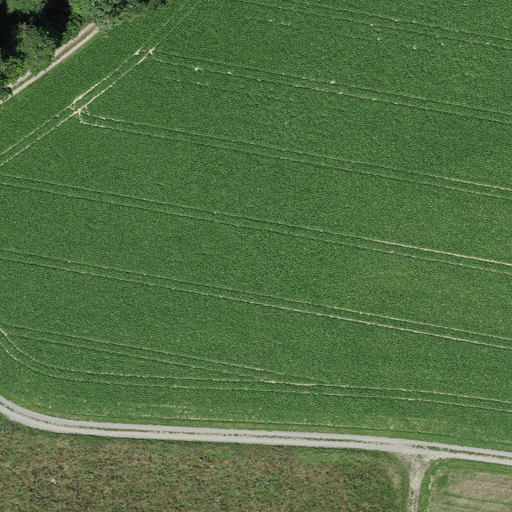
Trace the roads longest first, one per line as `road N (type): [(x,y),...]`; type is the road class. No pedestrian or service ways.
road 1 (track): [(511,460),(67,427),(0,401)]
road 2 (track): [(101,0),(0,90)]
